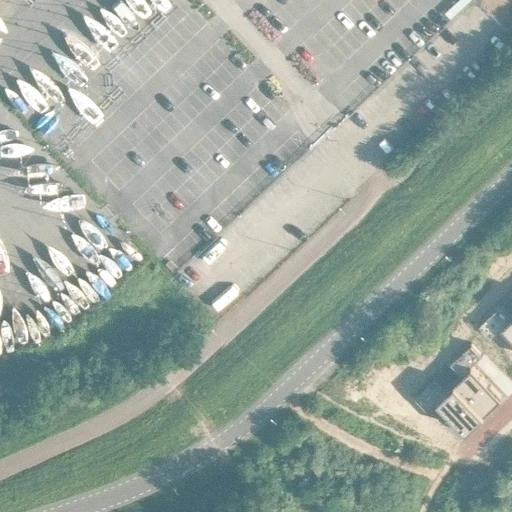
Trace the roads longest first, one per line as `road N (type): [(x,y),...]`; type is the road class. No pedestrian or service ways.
road 1 (residential): [(0,478),(138,432),(511,92)]
road 2 (tertiary): [(319,378),(511,199)]
road 3 (tertiary): [(121,511),(222,463),(319,378)]
road 4 (residential): [(511,431),(475,466),(354,409),(319,378)]
